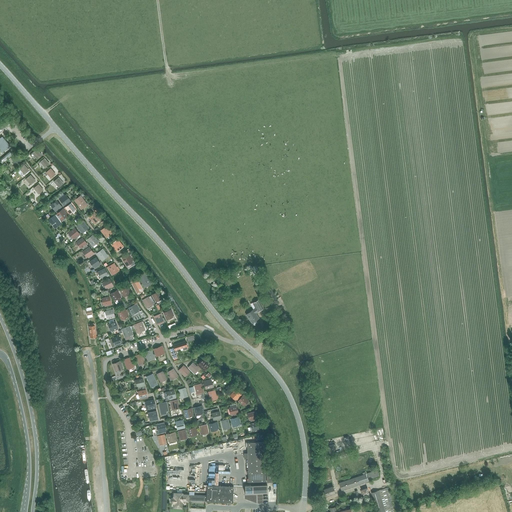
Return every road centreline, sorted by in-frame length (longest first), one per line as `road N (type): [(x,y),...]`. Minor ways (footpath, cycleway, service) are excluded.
road 1 (tertiary): [(303,509),(302,435),(286,390),(0,66)]
road 2 (primary): [(32,511),(34,428),(0,317)]
road 3 (primary): [(0,352),(28,446),(25,511)]
